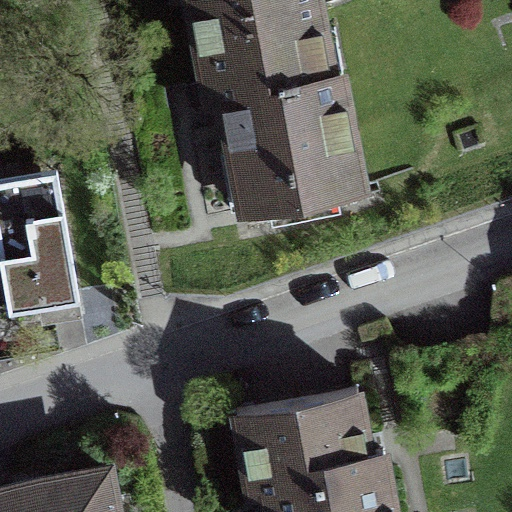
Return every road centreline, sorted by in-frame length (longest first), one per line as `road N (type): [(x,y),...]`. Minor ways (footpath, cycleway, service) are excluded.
road 1 (residential): [(511,234),(156,359)]
road 2 (residential): [(156,359),(0,415)]
road 3 (residential): [(156,359),(186,511)]
